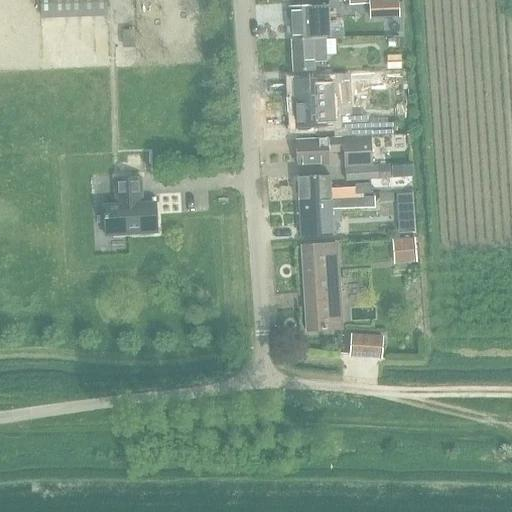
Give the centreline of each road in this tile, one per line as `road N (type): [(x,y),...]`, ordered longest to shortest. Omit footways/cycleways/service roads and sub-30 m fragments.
road 1 (residential): [(261,369),(242,0)]
road 2 (unclassified): [(0,414),(225,387),(261,369)]
road 3 (track): [(363,390),(511,420)]
road 4 (track): [(363,390),(511,389)]
